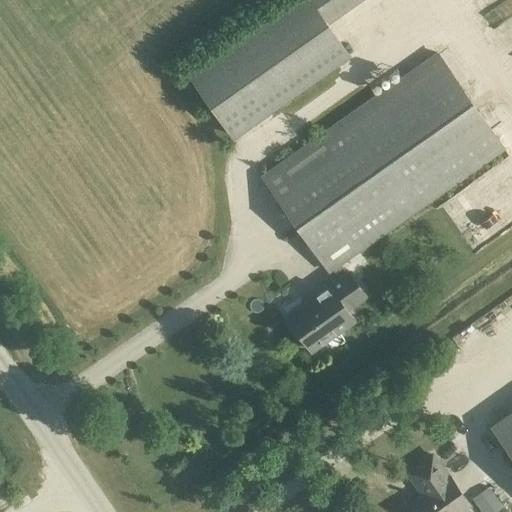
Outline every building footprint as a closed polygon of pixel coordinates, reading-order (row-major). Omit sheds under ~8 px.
[(289,0),(189,71),(235,136),(349,56),(326,23),(359,0),(289,0)] [(329,272),(332,270),(340,264),(504,149),(437,53),(262,176),(329,272)] [(346,273),(340,264),(332,270),(338,279),(312,297),(315,301),(290,318),(287,314),(286,315),(292,323),(291,328),(298,338),(303,338),(311,350),(354,321),(346,310),(365,296),(348,271),(346,273)] [(511,412),(491,427),(511,456),(511,412)] [(424,495),(410,505),(415,511),(456,511),(469,504),(450,477),(448,478),(432,455),(408,472),(424,495)]
